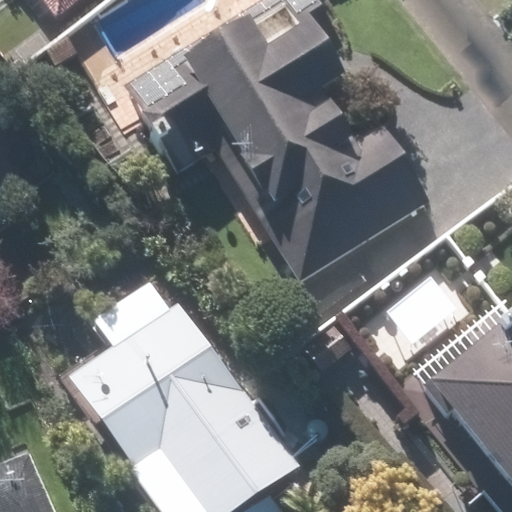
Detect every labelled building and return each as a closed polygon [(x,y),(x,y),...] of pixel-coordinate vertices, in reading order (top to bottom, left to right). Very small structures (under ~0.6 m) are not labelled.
[(42,0),(62,25),(93,0),(42,0)] [(224,156),(306,288),(435,208),(418,166),(384,127),(363,140),(337,96),(358,83),(346,58),(320,22),(306,30),(293,9),(195,69),(208,90),(155,123),(189,178),(224,156)] [(463,311),(435,280),(388,321),(417,353),(463,311)] [(223,356),(187,312),(83,391),(149,481),(172,463),(209,511),(284,511),(276,500),(309,474),(253,400),(223,356)] [(511,334),(445,392),(511,471),(511,334)] [(61,511),(38,461),(0,477),(0,511),(61,511)]
